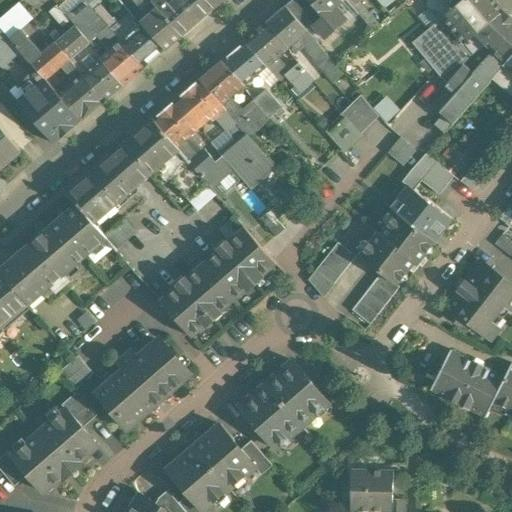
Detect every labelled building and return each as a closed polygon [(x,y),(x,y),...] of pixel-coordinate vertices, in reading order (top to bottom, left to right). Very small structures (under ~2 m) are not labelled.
[(127,8),(120,0),(105,0),(99,6),(100,7),(112,20),(114,19),(127,8)] [(152,0),(134,0),(146,13),(149,10),(153,15),(140,25),(163,51),(182,35),(152,0)] [(152,0),(182,35),(208,13),(196,0),(152,0)] [(196,0),(208,13),(222,0),(196,0)] [(323,16),(308,0),(291,0),(284,6),(306,31),(314,24),(323,16)] [(342,1),(340,0),(308,0),(323,16),(314,24),(325,38),(345,20),(334,8),(342,1)] [(346,0),(356,11),(362,6),(357,0),(346,0)] [(426,0),(426,5),(430,10),(437,11),(442,18),(463,0),(426,0)] [(473,55),(509,14),(504,10),(495,0),(463,0),(442,18),(473,55)] [(95,11),(86,1),(68,17),(76,27),(90,42),(98,35),(108,26),(95,11)] [(68,17),(57,5),(49,12),(62,27),(71,20),(68,17)] [(306,31),(284,6),(265,23),(286,49),(291,45),(297,52),(303,47),(333,83),(343,74),(333,62),(317,44),(306,31)] [(163,51),(140,25),(128,36),(114,19),(112,20),(100,7),(95,11),(108,26),(144,67),(163,51)] [(511,16),(509,14),(473,55),(447,84),(446,85),(456,93),(469,105),(492,79),(511,55),(511,16)] [(473,55),(442,18),(418,37),(413,42),(447,84),(473,55)] [(286,49),(265,23),(245,40),(267,65),(266,66),(280,80),(286,76),(286,75),(289,71),(276,57),(286,49)] [(144,67),(108,26),(98,35),(111,50),(102,58),(125,84),(144,67)] [(57,43),(56,44),(69,60),(70,60),(90,42),(76,27),(57,43)] [(42,54),(21,30),(10,39),(16,46),(31,63),(42,54)] [(267,65),(245,40),(221,61),(243,86),(266,66),(267,65)] [(338,58),(322,40),(317,44),(333,62),(338,58)] [(42,54),(31,63),(46,80),(62,66),(69,60),(56,44),(57,43),(56,42),(42,54)] [(16,46),(0,60),(9,70),(14,66),(20,73),(31,63),(16,46)] [(511,55),(492,79),(511,95),(511,55)] [(102,58),(96,63),(90,56),(83,62),(89,69),(82,74),(82,75),(105,101),(125,84),(102,58)] [(82,74),(70,60),(69,60),(62,66),(75,81),(59,95),(81,121),(105,101),(82,75),(82,74)] [(221,61),(199,79),(221,105),(222,104),(227,109),(226,110),(244,131),(244,132),(252,124),(242,113),(242,112),(229,98),(243,86),(221,61)] [(20,73),(2,88),(16,105),(46,80),(31,63),(20,73)] [(289,71),(286,75),(286,76),(296,87),(306,78),(309,82),(313,79),(299,63),(289,71)] [(199,79),(178,98),(201,126),(202,126),(211,118),(213,121),(216,118),(227,132),(232,128),(239,136),(244,131),(226,110),(227,109),(222,104),(221,105),(199,79)] [(282,107),(268,90),(254,102),(265,114),(268,118),(282,107)] [(456,93),(440,112),(443,115),(435,124),(444,133),(469,105),(456,93)] [(59,95),(33,117),(30,113),(26,117),(52,146),(81,121),(59,95)] [(379,116),(360,95),(360,96),(362,99),(345,116),(361,134),(379,116)] [(178,98),(153,120),(201,176),(217,194),(221,190),(215,183),(233,168),(223,156),(216,163),(204,149),(198,155),(185,140),(201,126),(178,98)] [(265,114),(254,102),(242,112),(242,113),(252,124),(265,114)] [(345,116),(328,134),(344,152),(362,135),(361,134),(345,116)] [(111,156),(137,186),(160,166),(182,192),(201,176),(153,120),(111,156)] [(0,127),(0,169),(21,152),(0,127)] [(274,167),(244,132),(239,136),(220,152),(233,168),(250,187),(274,167)] [(403,136),(391,151),(407,164),(419,149),(403,136)] [(455,176),(426,154),(403,182),(408,186),(408,185),(415,190),(422,181),(440,195),(455,176)] [(137,186),(111,156),(68,193),(78,206),(94,223),(137,186)] [(468,173),(461,181),(474,192),(480,183),(468,173)] [(452,220),(417,192),(415,190),(408,185),(408,186),(397,199),(403,204),(397,212),(435,242),(452,220)] [(78,206),(0,272),(27,304),(39,294),(40,294),(106,238),(94,223),(78,206)] [(285,229),(269,211),(260,218),(276,236),(285,229)] [(435,242),(397,212),(380,234),(415,262),(415,263),(417,265),(435,242)] [(132,213),(111,220),(118,243),(140,236),(132,213)] [(226,240),(217,248),(218,250),(186,278),(185,276),(175,284),(177,286),(160,300),(192,337),(277,264),(245,227),(228,242),(226,240)] [(415,262),(380,234),(378,232),(359,255),(381,272),(397,285),(415,263),(415,262)] [(511,241),(503,234),(495,244),(511,257),(511,241)] [(356,257),(338,242),(331,252),(349,266),(356,257)] [(349,266),(331,252),(324,261),(342,276),(349,266)] [(342,276),(324,261),(316,271),(334,285),(342,276)] [(511,285),(480,261),(442,310),(461,325),(465,320),(491,339),(499,329),(490,322),(496,313),(503,318),(503,317),(497,313),(503,304),(511,310),(511,285)] [(334,285),(316,271),(309,281),(324,298),(334,285)] [(0,272),(0,327),(27,304),(0,272)] [(397,285),(381,272),(374,282),(392,296),(400,287),(397,285)] [(392,296),(374,282),(367,291),(385,306),(392,296)] [(385,306),(367,291),(359,301),(378,315),(385,306)] [(378,315),(359,301),(352,310),(370,325),(378,315)] [(124,357),(161,400),(185,379),(184,377),(185,369),(186,368),(165,343),(164,344),(155,344),(154,342),(136,358),(131,351),(124,357)] [(473,361),(452,351),(452,350),(451,349),(430,390),(432,391),(432,390),(447,398),(446,399),(469,410),(470,410),(485,417),(484,417),(486,418),(491,408),(511,365),(511,362),(511,363),(505,377),(484,367),(485,365),(473,360),(473,361)] [(94,374),(78,356),(60,371),(76,389),(94,374)] [(161,400),(124,357),(118,363),(123,369),(96,393),(127,429),(161,400)] [(329,403),(293,360),(266,384),(302,426),(329,403)] [(511,365),(491,408),(511,417),(511,365)] [(302,426),(266,384),(239,406),(275,449),(302,426)] [(97,415),(77,392),(62,405),(65,409),(66,409),(82,428),(97,415)] [(82,428),(66,409),(65,409),(39,432),(73,471),(82,464),(80,461),(98,446),(82,428)] [(219,424),(193,447),(230,489),(255,467),(256,466),(241,449),(219,424)] [(73,471),(39,432),(12,455),(28,475),(44,493),(61,477),(63,480),(73,471)] [(273,465),(251,440),(241,449),(256,466),(255,467),(262,475),(273,465)] [(230,489),(193,447),(167,469),(189,494),(204,511),(205,510),(230,489)] [(28,475),(12,455),(9,451),(0,458),(0,469),(14,486),(28,475)] [(393,470),(351,469),(350,511),(372,511),(392,511),(393,499),(393,470)] [(186,511),(179,503),(168,490),(158,499),(169,511),(186,511)] [(156,503),(140,493),(128,511),(169,511),(158,499),(156,503)] [(204,511),(189,494),(179,503),(186,511),(206,511),(205,510),(204,511)] [(404,511),(405,499),(393,499),(392,511),(404,511)]
